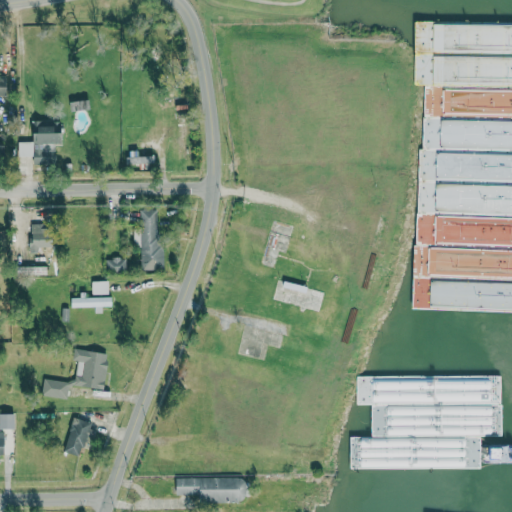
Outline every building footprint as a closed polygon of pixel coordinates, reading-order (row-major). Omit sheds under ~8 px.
[(426,51),(511,52),(511,25),(427,24),(426,51)] [(171,149),(178,150),(178,158),(187,158),(188,121),(178,120),(177,138),(171,138),(171,149)] [(62,143),(62,121),(33,121),(33,143),(62,143)] [(33,156),(33,142),(18,141),(17,156),(33,156)] [(138,156),(138,151),(127,151),(128,170),(153,169),(153,156),(138,156)] [(140,247),(141,270),(161,270),(159,209),(140,210),(140,230),(133,230),(134,247),(140,247)] [(31,253),(39,253),(39,248),(50,247),(49,224),(30,224),(31,253)] [(125,257),(106,259),(108,274),(127,272),(125,257)] [(92,281),(92,295),(109,295),(109,281),(92,281)] [(72,307),(112,307),(112,296),(80,296),(80,298),(71,298),(72,307)] [(109,352),(74,347),(72,359),(77,360),(74,381),(44,378),(42,395),(68,398),(70,384),(104,388),(109,352)] [(0,427),(15,428),(15,413),(0,412),(0,427)] [(81,447),(88,449),(95,422),(73,417),(64,451),(79,454),(81,447)] [(339,437),(340,469),(460,467),(459,434),(339,437)] [(176,495),(201,494),(201,501),(245,501),(245,477),(176,477),(176,495)]
